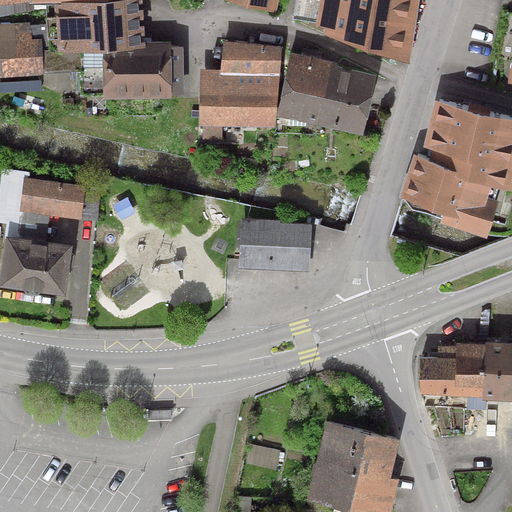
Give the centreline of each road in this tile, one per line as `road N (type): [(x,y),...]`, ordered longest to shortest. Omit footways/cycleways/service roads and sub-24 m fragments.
road 1 (secondary): [(376,316),(277,351),(187,366),(0,354)]
road 2 (residential): [(158,0),(168,22),(260,27),(423,84)]
road 3 (residential): [(423,84),(373,236),(365,277),(376,316)]
road 4 (tertiary): [(376,316),(436,511)]
road 5 (secondary): [(511,264),(376,316)]
